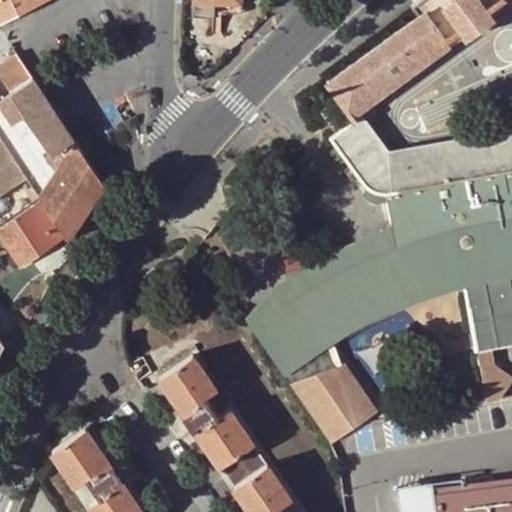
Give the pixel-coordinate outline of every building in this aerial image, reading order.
[(0,0),(0,22),(44,0),(0,0)] [(239,1),(192,0),(192,11),(211,11),(210,10),(220,9),(220,12),(239,11),(239,1)] [(511,0),(438,0),(418,15),(326,83),(338,99),(353,119),(330,136),(362,181),(366,186),(371,189),(376,191),(380,193),(384,193),(442,182),(511,169),(511,132),(501,134),(386,156),(348,109),(460,27),(486,9),(497,0),(511,0)] [(416,0),(410,5),(418,15),(438,0),(416,0)] [(210,10),(211,11),(210,29),(219,29),(220,12),(220,9),(210,10)] [(486,9),(460,27),(466,36),(491,17),(486,9)] [(29,112),(47,100),(16,55),(0,65),(29,112)] [(51,154),(73,139),(47,100),(29,112),(25,116),(51,154)] [(320,111),(331,128),(343,121),(332,103),(320,111)] [(11,155),(23,148),(0,110),(0,138),(11,155)] [(511,132),(511,113),(498,117),(501,134),(511,132)] [(0,189),(23,173),(11,155),(0,138),(0,189)] [(75,144),(73,139),(51,154),(47,156),(56,171),(75,144)] [(66,238),(103,186),(75,144),(56,171),(48,183),(47,184),(39,197),(42,201),(64,235),(66,238)] [(39,196),(39,197),(47,184),(48,183),(23,148),(11,155),(23,173),(39,196)] [(451,228),(461,280),(463,279),(493,273),(511,269),(511,175),(511,169),(442,182),(451,228)] [(436,232),(451,228),(442,182),(384,193),(393,246),(418,238),(436,232)] [(64,235),(42,201),(0,229),(0,234),(20,265),(64,235)] [(328,406),(334,426),(358,422),(334,365),(325,338),(356,320),(381,307),(401,299),(437,287),(461,280),(451,228),(436,232),(418,238),(393,246),(380,251),(363,259),(346,267),(324,278),(304,291),(282,306),(262,322),(259,326),(261,327),(289,354),(310,374),(316,381),(322,392),(328,406)] [(511,302),(511,269),(493,273),(463,279),(468,311),(511,302)] [(331,443),(335,439),(334,426),(328,406),(322,392),(316,381),(310,374),(289,354),(261,327),(259,326),(252,332),(331,443)] [(477,344),(487,399),(502,396),(508,386),(504,368),(495,362),(492,342),(477,344)] [(218,465),(251,443),(227,408),(216,415),(204,397),(215,390),(191,354),(157,377),(184,415),(182,416),(190,429),(192,428),(218,465)] [(334,365),(358,422),(375,409),(343,360),(334,365)] [(334,426),(335,439),(356,424),(358,422),(334,426)] [(92,511),(141,511),(118,477),(120,476),(111,463),(109,463),(84,426),(50,449),(74,483),(84,476),(98,496),(87,503),(92,511)] [(218,465),(231,485),(264,463),(251,443),(218,465)] [(264,463),(231,485),(249,511),(282,511),(278,506),(289,499),(264,463)] [(511,511),(511,480),(399,496),(400,511),(511,511)]
